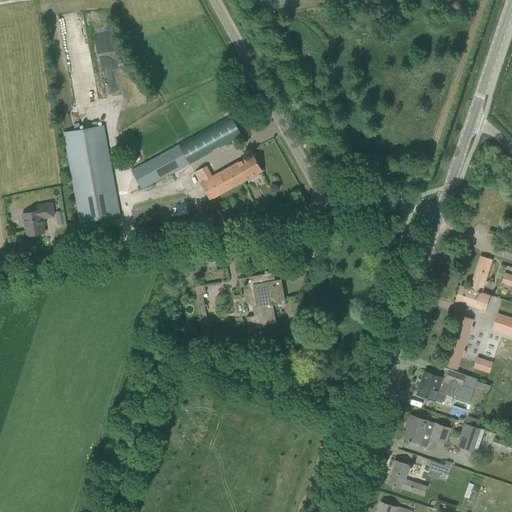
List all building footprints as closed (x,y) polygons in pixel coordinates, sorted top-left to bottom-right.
[(115,36),(91,40),(102,99),(125,95),(115,36)] [(242,135),(231,116),(152,160),(131,171),(142,189),(189,163),(190,164),(242,135)] [(80,223),(120,216),(108,153),(104,125),(98,126),(93,127),(80,130),(79,123),(74,124),(75,130),(64,132),(80,223)] [(195,173),(210,200),(252,177),(253,179),(258,176),(257,174),(262,171),(253,155),(212,177),(206,166),(195,173)] [(44,233),(42,219),(55,216),(53,203),(37,205),(38,210),(23,213),(27,236),(44,233)] [(64,225),(62,211),(55,212),(58,226),(64,225)] [(485,311),(489,295),(481,292),(492,260),(480,256),(470,289),(461,286),(455,301),(485,311)] [(502,282),(511,285),(511,267),(507,266),(502,282)] [(285,300),(281,279),(275,280),(273,272),(256,275),(257,277),(253,278),(253,276),(239,279),(240,287),(249,286),(254,316),(247,317),(248,327),(248,328),(251,344),(266,340),(264,325),(276,323),(273,302),(285,300)] [(206,293),(204,285),(195,287),(204,330),(209,329),(202,294),(206,293)] [(511,318),(498,314),(492,329),(511,335),(511,318)] [(473,320),(461,316),(445,366),(457,369),(473,320)] [(492,363),(477,358),(474,367),(489,372),(492,363)] [(453,396),(454,395),(470,401),(478,379),(449,369),(446,379),(425,371),(422,380),(424,381),(420,395),(417,394),(443,403),(446,394),(453,396)] [(431,437),(446,442),(450,428),(410,415),(407,424),(409,425),(405,438),(419,443),(419,446),(426,448),(428,447),(431,437)] [(480,421),(474,419),(471,425),(478,428),(480,421)] [(478,449),(484,430),(478,428),(471,425),(464,423),(456,446),(473,452),(474,448),(478,449)] [(506,451),(511,453),(511,448),(511,444),(508,443),(509,439),(497,435),(496,438),(494,437),(491,446),(506,451)] [(410,491),(424,496),(427,486),(413,482),(405,480),(410,465),(395,460),(387,484),(394,486),(393,489),(394,490),(399,492),(400,491),(401,488),(402,488),(410,491)] [(448,476),(450,468),(448,467),(430,461),(428,469),(448,476)] [(411,511),(412,511),(397,506),(396,507),(381,502),(377,511),(411,511)]
